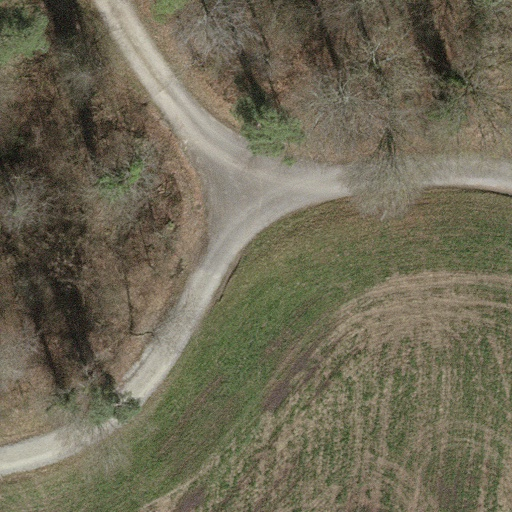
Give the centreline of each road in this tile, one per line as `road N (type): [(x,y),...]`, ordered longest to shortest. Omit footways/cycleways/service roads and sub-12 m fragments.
road 1 (track): [(255,203),(148,372),(98,423),(31,453),(0,452)]
road 2 (track): [(255,203),(442,173),(511,175)]
road 3 (track): [(115,0),(210,156),(255,203)]
